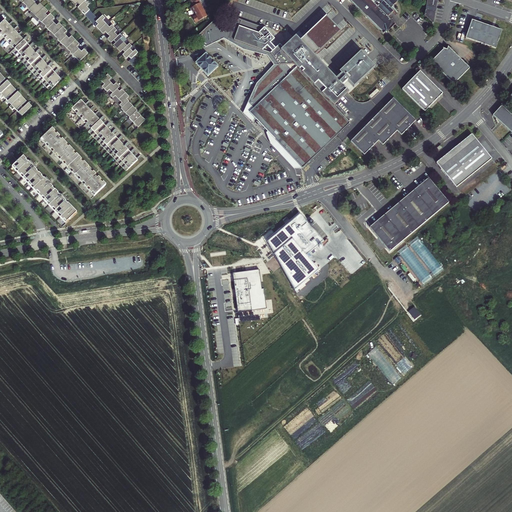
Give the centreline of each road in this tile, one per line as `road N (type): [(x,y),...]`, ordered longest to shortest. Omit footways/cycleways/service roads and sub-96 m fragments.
road 1 (residential): [(257,209),(393,163),(470,110)]
road 2 (tertiary): [(224,511),(197,299)]
road 3 (residential): [(449,0),(440,33),(405,67),(332,0)]
road 4 (residential): [(106,55),(0,157)]
road 5 (residential): [(233,110),(248,70),(216,48),(166,65)]
